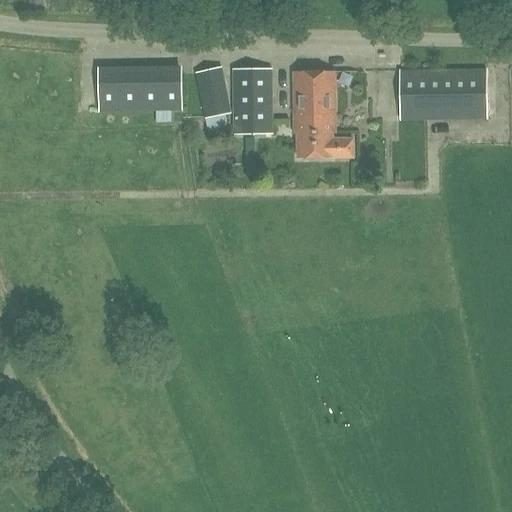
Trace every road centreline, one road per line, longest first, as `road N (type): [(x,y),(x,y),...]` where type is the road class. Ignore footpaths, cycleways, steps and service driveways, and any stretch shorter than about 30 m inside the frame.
road 1 (unclassified): [(0,24),(511,42)]
road 2 (unclassified): [(101,511),(45,442),(0,359)]
